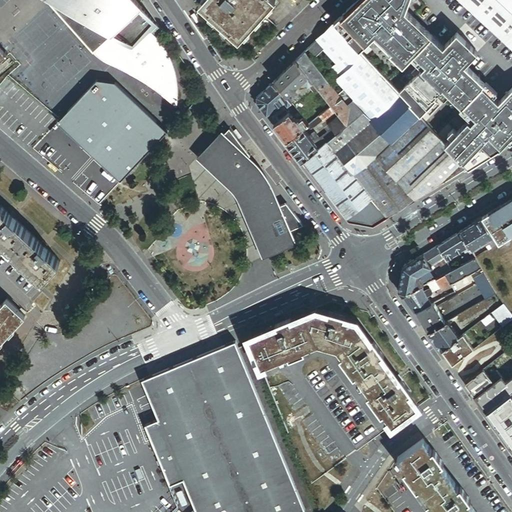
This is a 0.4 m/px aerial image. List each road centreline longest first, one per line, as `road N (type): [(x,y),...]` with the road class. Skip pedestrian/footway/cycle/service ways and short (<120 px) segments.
road 1 (residential): [(0,141),(112,238),(183,338)]
road 2 (tertiary): [(0,454),(101,373),(183,338)]
road 3 (tertiary): [(230,95),(358,267)]
road 4 (tertiary): [(183,338),(358,267)]
road 5 (tertiary): [(511,170),(358,267)]
road 6 (tertiary): [(358,267),(455,402)]
road 7 (residential): [(455,402),(391,444),(341,511)]
road 8 (residential): [(328,0),(230,95)]
